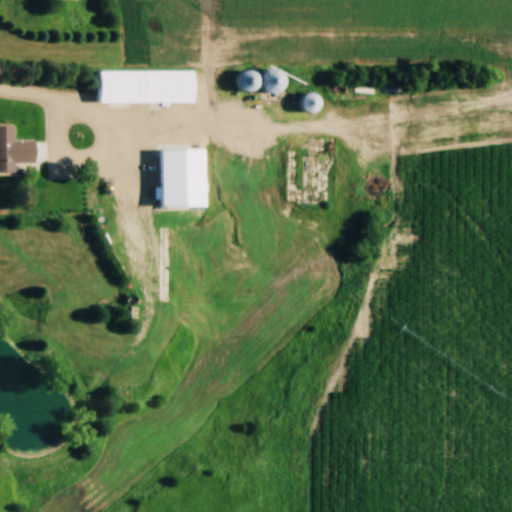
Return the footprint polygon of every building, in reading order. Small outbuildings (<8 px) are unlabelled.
[(145,69),(146,100),(99,101),(99,70),(145,69)] [(286,90),(283,69),(263,72),(266,94),(286,90)] [(149,70),(195,70),(195,99),(149,100),(149,70)] [(257,89),(259,73),(249,72),(247,88),(257,89)] [(308,115),(324,109),(317,92),(302,98),(308,115)] [(0,126),(0,173),(16,174),(16,163),(37,163),(37,141),(15,142),(15,126),(0,126)]
